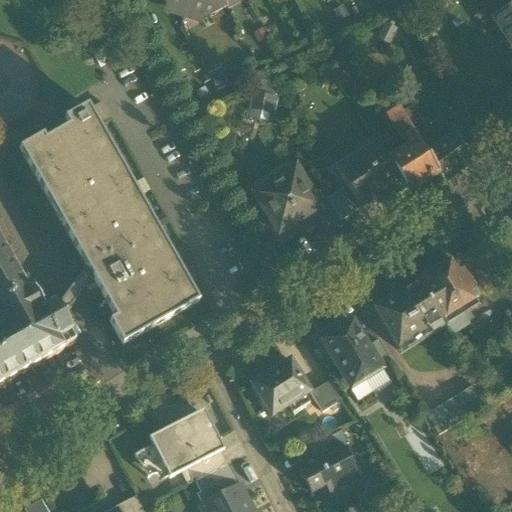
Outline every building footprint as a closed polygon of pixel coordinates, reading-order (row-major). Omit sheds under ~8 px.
[(188,0),(186,8),(205,14),(211,16),(226,8),(223,0),(188,0)] [(186,8),(167,2),(163,14),(201,25),(205,14),(186,8)] [(511,37),(511,5),(507,8),(508,10),(493,19),(503,35),(508,32),(511,37)] [(397,30),(384,24),(376,41),(389,47),(397,30)] [(511,48),(511,37),(508,32),(503,35),(511,48)] [(228,82),(220,69),(208,75),(215,89),(228,82)] [(275,98),(252,94),(248,121),(271,124),(275,98)] [(108,324),(122,347),(198,305),(87,108),(63,121),(70,132),(46,146),(42,137),(19,151),(86,271),(93,282),(114,321),(108,324)] [(405,142),(408,146),(416,141),(406,124),(400,114),(397,109),(386,115),(402,140),(405,142)] [(400,114),(406,124),(415,119),(409,109),(400,114)] [(427,139),(415,119),(406,124),(416,141),(419,145),(427,139)] [(427,139),(419,145),(438,175),(444,185),(470,165),(454,133),(434,148),(427,139)] [(419,145),(416,141),(408,146),(387,160),(402,184),(408,194),(438,175),(419,145)] [(360,210),(402,184),(387,160),(380,150),(364,160),(361,155),(335,171),(346,188),(360,210)] [(270,220),(285,243),(313,225),(314,224),(308,215),(317,209),(316,207),(311,199),(294,172),(292,172),(295,176),(258,199),(256,195),(255,196),(270,220)] [(292,172),(256,195),(258,199),(295,176),(292,172)] [(346,188),(327,200),(338,224),(360,210),(346,188)] [(319,194),(311,199),(316,207),(324,202),(319,194)] [(338,224),(327,200),(326,200),(324,202),(316,207),(317,209),(308,215),(314,224),(313,225),(319,236),(338,224)] [(511,216),(501,223),(511,241),(511,216)] [(259,227),(274,250),(285,243),(270,220),(259,227)] [(0,387),(62,353),(62,352),(74,345),(60,320),(54,309),(54,308),(54,305),(52,305),(51,308),(42,313),(33,296),(33,295),(31,294),(31,297),(28,298),(0,249),(0,387)] [(417,282),(441,321),(472,302),(478,299),(461,271),(456,275),(449,263),(417,282)] [(54,309),(60,320),(64,318),(89,284),(93,282),(86,271),(84,272),(58,306),(54,309)] [(443,323),(441,321),(417,282),(372,310),(398,351),(443,323)] [(475,307),(472,302),(441,321),(443,323),(451,337),(468,326),(466,323),(470,321),(465,314),(475,307)] [(319,343),(349,392),(365,382),(366,381),(364,377),(379,368),(367,348),(351,323),(319,343)] [(379,368),(390,362),(378,342),(367,348),(379,368)] [(250,386),(270,419),(287,409),(305,398),(309,395),(310,395),(289,362),(250,386)] [(386,379),(379,368),(364,377),(366,381),(365,382),(370,389),(386,379)] [(309,395),(322,415),(342,402),(330,382),(310,395),(309,395)] [(426,416),(439,437),(486,408),(474,387),(426,416)] [(305,398),(287,409),(291,416),(309,404),(305,398)] [(148,440),(151,446),(140,453),(141,455),(143,454),(155,474),(153,474),(154,476),(164,471),(169,480),(181,474),(187,487),(194,484),(226,467),(219,454),(223,452),(203,412),(148,440)] [(314,460),(315,460),(339,448),(340,449),(347,445),(341,433),(309,449),(314,460)] [(296,469),(310,496),(324,488),(353,474),(340,449),(339,448),(315,460),(314,460),(296,469)] [(147,480),(154,476),(153,474),(155,474),(143,454),(141,455),(140,453),(133,457),(147,480)] [(196,496),(201,506),(236,487),(226,467),(194,484),(199,494),(196,496)] [(353,474),(324,488),(329,498),(358,483),(353,474)] [(199,506),(202,511),(250,511),(238,486),(236,487),(201,506),(199,506)] [(363,509),(364,510),(383,499),(377,487),(356,498),(362,509),(363,509)] [(115,511),(142,511),(135,498),(115,508),(113,509),(114,511),(115,511)] [(48,511),(42,500),(23,511),(24,511),(48,511)]
